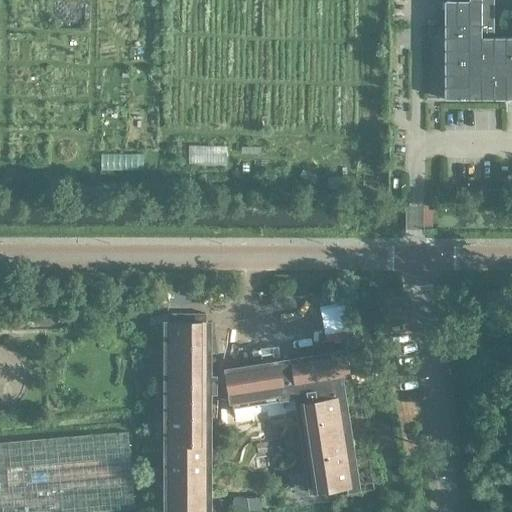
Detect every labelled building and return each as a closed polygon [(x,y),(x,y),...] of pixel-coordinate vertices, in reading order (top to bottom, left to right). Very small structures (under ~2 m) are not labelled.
[(511,0),(443,0),(444,99),(506,99),(505,111),(511,110),(511,0)] [(227,161),(228,144),(190,143),(190,160),(227,161)] [(211,301),(211,292),(210,292),(168,292),(168,301),(211,301)] [(49,312),(46,306),(40,309),(44,315),(49,312)] [(39,323),(39,312),(10,312),(10,323),(39,323)] [(9,325),(9,315),(0,314),(0,321),(3,322),(3,325),(9,325)] [(205,322),(168,322),(163,323),(163,510),(167,510),(189,510),(205,510),(211,510),(211,497),(211,465),(211,460),(211,459),(216,459),(216,440),(211,440),(211,399),(231,399),(230,393),(220,393),(216,393),(216,375),(211,375),(211,354),(211,323),(211,322),(205,322)] [(231,399),(233,417),(235,417),(233,408),(249,406),(249,407),(250,407),(250,406),(265,403),(265,404),(267,404),(266,403),(282,401),(283,409),(285,409),(283,400),(293,398),(297,422),(309,494),(318,492),(318,489),(328,487),(328,488),(337,487),(337,486),(346,485),(347,492),(373,487),(372,480),(359,482),(342,375),(348,375),(343,349),(226,367),(230,393),(231,399)] [(0,441),(0,511),(83,511),(134,508),(128,431),(0,441)]
